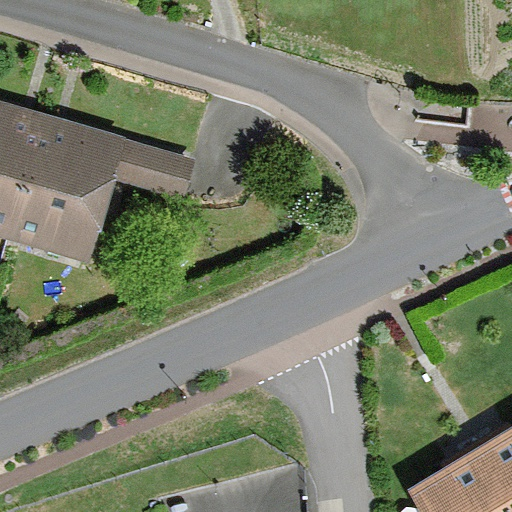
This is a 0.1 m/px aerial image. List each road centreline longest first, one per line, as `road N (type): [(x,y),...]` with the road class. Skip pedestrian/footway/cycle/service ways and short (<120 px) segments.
road 1 (unclassified): [(471,228),(292,87),(7,0)]
road 2 (tertiary): [(471,228),(0,429)]
